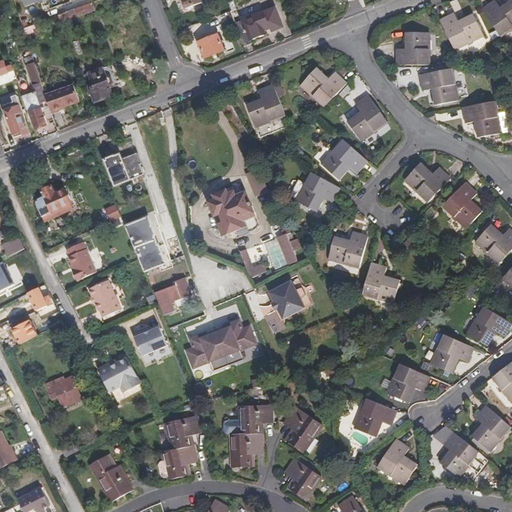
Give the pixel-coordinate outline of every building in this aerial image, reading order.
[(204,2),(202,0),(180,0),(184,9),(204,2)] [(499,35),(511,25),(511,0),(500,9),(493,0),(492,0),(480,9),(499,35)] [(92,3),(59,16),(61,20),(61,23),(77,17),(78,18),(94,12),(94,10),(92,3)] [(438,20),(452,48),(481,34),(472,16),(457,23),(453,13),(438,20)] [(263,15),(234,25),(241,42),(248,39),(249,42),(264,36),(263,33),(269,31),(263,15)] [(26,35),(36,32),(34,26),(25,29),(26,35)] [(427,64),(427,33),(406,33),(406,49),(395,49),(395,64),(427,64)] [(222,50),(216,35),(196,42),(203,58),(216,53),(217,51),(222,50)] [(32,56),(27,58),(29,64),(26,65),(33,86),(41,83),(32,56)] [(0,75),(14,70),(12,65),(5,67),(4,61),(0,62),(0,75)] [(110,66),(86,75),(88,82),(92,80),(93,84),(90,85),(95,101),(113,95),(111,88),(119,85),(114,73),(113,73),(110,66)] [(323,107),(345,83),(333,72),(325,80),(314,70),(300,85),(323,107)] [(456,101),(450,70),(418,75),(421,91),(432,89),(435,105),(456,101)] [(46,96),(41,83),(33,86),(35,93),(39,103),(47,100),(46,96)] [(254,127),(285,115),(272,85),(257,91),(261,102),(246,108),(254,127)] [(74,86),(46,96),(47,100),(49,106),(51,112),(80,103),(74,86)] [(35,130),(55,122),(49,106),(41,109),(39,103),(35,93),(23,97),(29,114),(30,114),(35,130)] [(386,122),(367,96),(354,105),(360,114),(347,123),(359,140),(386,122)] [(498,134),(491,102),(460,108),(464,124),(474,122),(477,138),(498,134)] [(30,134),(23,112),(8,117),(16,139),(30,134)] [(438,113),(439,121),(460,119),(459,112),(438,113)] [(356,173),(366,161),(342,141),(321,163),(336,178),(348,166),(356,173)] [(114,156),(105,160),(116,187),(131,181),(131,179),(143,174),(140,164),(143,163),(140,155),(137,154),(123,160),(120,155),(115,157),(114,156)] [(427,202),(449,179),(437,168),(430,175),(418,164),(404,180),(427,202)] [(259,170),(247,175),(258,199),(269,195),(259,170)] [(311,173),(295,200),(313,210),(321,196),(330,201),(338,188),(311,173)] [(468,202),(475,194),(464,183),(442,206),(465,228),(479,212),(468,202)] [(256,222),(243,189),(233,193),(230,187),(224,190),(225,193),(214,198),(215,200),(209,202),(215,217),(220,214),(223,222),(218,225),(222,236),(256,222)] [(71,205),(65,191),(59,193),(58,190),(54,191),(53,188),(43,192),(45,198),(38,202),(38,205),(43,218),(71,205)] [(111,222),(122,216),(116,204),(105,210),(111,222)] [(511,247),(511,233),(508,229),(500,238),(488,227),(474,242),(498,263),(511,247)] [(358,267),(366,236),(352,232),(349,242),(333,238),(327,258),(358,267)] [(289,236),(265,244),(274,271),(300,262),(296,251),(301,249),(298,239),(291,242),(289,236)] [(19,253),(25,250),(22,242),(15,246),(19,253)] [(84,243),(69,250),(72,257),(70,258),(75,270),(73,272),(78,283),(98,274),(84,243)] [(242,252),(251,279),(268,273),(264,264),(254,268),(248,250),(242,252)] [(154,263),(149,253),(143,255),(148,265),(154,263)] [(371,263),(362,293),(392,302),(398,282),(383,278),(386,267),(371,263)] [(511,266),(502,278),(511,287),(511,266)] [(192,294),(187,282),(185,278),(176,282),(177,284),(156,294),(165,314),(176,310),(173,302),(183,298),(186,297),(192,294)] [(123,310),(109,280),(89,290),(99,312),(100,312),(104,319),(123,310)] [(279,310),(284,320),(306,308),(302,300),(307,296),(303,288),(297,290),(293,281),(270,293),(275,303),(279,310)] [(48,307),(39,290),(29,294),(37,312),(48,307)] [(511,324),(484,307),(467,334),(485,345),(493,332),(503,337),(511,324)] [(224,330),(241,323),(240,320),(223,327),(224,330)] [(238,346),(256,340),(250,327),(243,329),(241,323),(224,330),(223,327),(207,333),(209,336),(192,343),(194,349),(188,351),(193,365),(210,358),(211,362),(214,368),(243,357),(240,351),(238,346)] [(135,338),(143,356),(168,345),(160,327),(135,338)] [(209,336),(207,333),(190,339),(192,343),(209,336)] [(467,363),(473,349),(444,336),(431,364),(451,373),(457,358),(467,363)] [(238,346),(240,351),(257,344),(256,340),(238,346)] [(129,358),(119,363),(100,372),(110,392),(121,386),(125,393),(142,384),(129,358)] [(211,362),(210,358),(193,365),(194,368),(211,362)] [(100,372),(119,363),(117,359),(99,369),(100,372)] [(511,361),(493,377),(511,400),(511,361)] [(429,377),(400,365),(387,393),(407,402),(412,388),(423,392),(429,377)] [(255,388),(269,385),(266,377),(252,381),(255,388)] [(81,400),(71,379),(63,382),(62,379),(46,386),(52,400),(58,398),(62,407),(81,400)] [(196,389),(202,403),(209,401),(202,386),(196,389)] [(390,425),(396,411),(366,399),(355,428),(374,436),(380,421),(390,425)] [(226,435),(230,435),(230,455),(225,455),(225,456),(225,468),(226,468),(249,467),(249,454),(262,454),(262,434),(258,434),(258,424),(272,423),(271,406),(239,407),(240,420),(226,421),(224,422),(223,424),(223,431),(226,435)] [(510,427),(486,407),(476,418),(484,425),(473,437),(489,451),(510,427)] [(309,443),(320,427),(294,409),(282,426),(293,433),(286,443),(306,457),(313,446),(309,443)] [(193,447),(191,447),(188,437),(201,434),(197,418),(167,425),(170,440),(163,441),(166,453),(163,453),(167,468),(160,470),(163,481),(186,476),(184,466),(197,463),(193,447)] [(108,430),(113,439),(120,435),(115,426),(108,430)] [(0,468),(18,460),(12,448),(10,449),(8,446),(1,432),(0,432),(0,468)] [(477,454),(453,433),(442,445),(450,452),(440,463),(456,477),(477,454)] [(409,449),(395,440),(378,466),(405,484),(416,467),(402,458),(409,449)] [(79,451),(75,444),(62,451),(65,458),(79,451)] [(113,470),(106,458),(85,470),(91,480),(96,477),(112,503),(132,491),(118,467),(113,470)] [(311,491),(319,479),(294,461),(284,475),(295,483),(289,491),(308,504),(314,494),(311,491)] [(42,489),(18,500),(23,511),(38,511),(44,509),(51,505),(42,489)] [(361,511),(352,498),(337,507),(340,511),(361,511)] [(226,511),(228,510),(213,501),(206,511),(226,511)]
